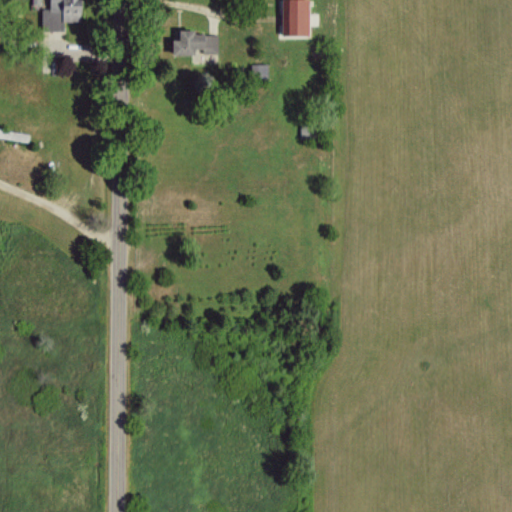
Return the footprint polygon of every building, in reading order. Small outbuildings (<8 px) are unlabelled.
[(37,30),(60,30),(60,20),(73,20),(73,0),(44,0),(44,8),(38,8),(37,30)] [(276,0),(276,34),(305,34),(305,0),(276,0)] [(166,38),(166,53),(188,53),(188,47),(200,47),(200,53),(216,53),(215,33),(186,33),(186,28),(172,28),(172,38),(166,38)] [(248,77),(265,76),(265,63),(248,63),(248,77)] [(28,134),(0,128),(0,136),(26,143),(28,134)]
